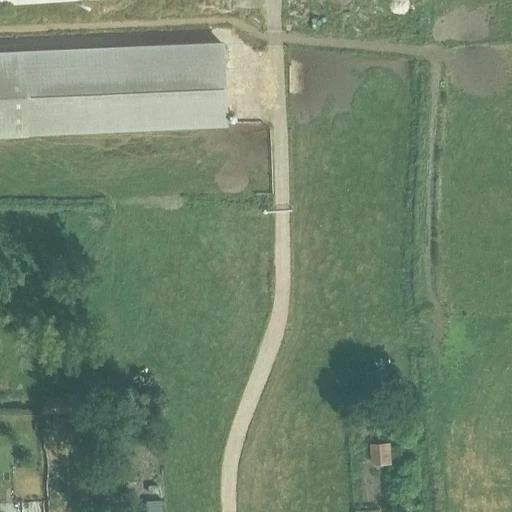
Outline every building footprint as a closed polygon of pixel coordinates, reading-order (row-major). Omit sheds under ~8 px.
[(14,7),(0,7),(0,16),(15,16),(14,7)] [(224,54),(223,46),(223,45),(221,45),(215,46),(148,49),(24,54),(0,55),(0,135),(27,134),(28,134),(121,130),(204,126),(225,125),(227,125),(227,124),(226,115),(224,54)] [(84,397),(44,398),(44,413),(84,412),(84,397)] [(392,445),(371,447),(373,467),(393,465),(392,445)] [(163,511),(163,503),(148,504),(148,511),(163,511)]
